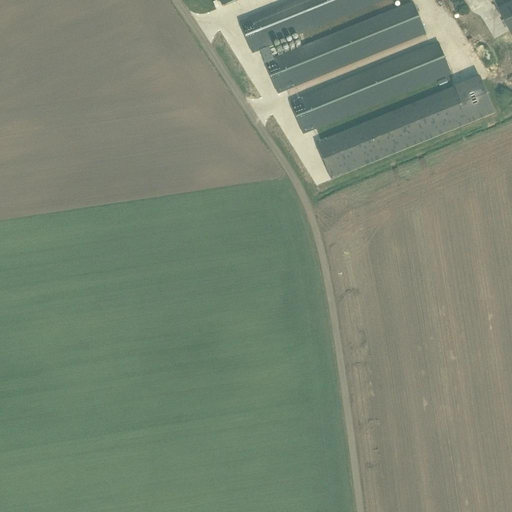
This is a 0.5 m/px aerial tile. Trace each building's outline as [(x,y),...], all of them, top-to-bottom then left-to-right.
[(299,0),(240,24),(252,54),(384,0),(299,0)] [(511,2),(498,10),(511,37),(511,2)] [(265,64),(277,94),(426,34),(414,4),(265,64)] [(291,105),(303,135),(451,75),(439,45),(291,105)] [(316,145),(330,181),(495,115),(481,79),(316,145)]
